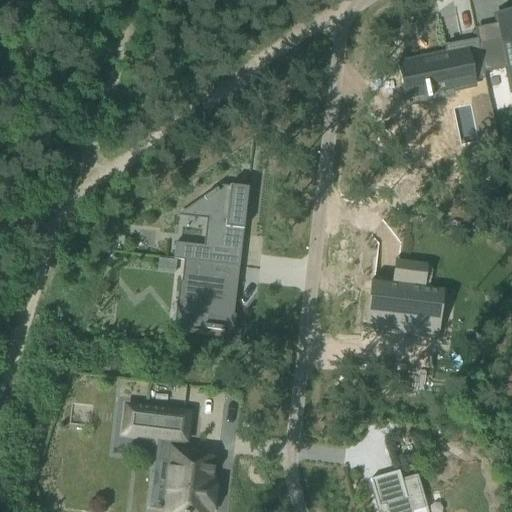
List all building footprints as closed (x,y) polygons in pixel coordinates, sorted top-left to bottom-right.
[(501,38),(477,43),(483,72),(506,67),(511,87),(511,86),(511,11),(496,15),(501,38)] [(444,54),(399,63),(407,98),(424,95),(425,99),(429,99),(427,90),(451,85),(452,90),(471,86),(471,81),(484,78),(483,72),(477,43),(444,50),(444,54)] [(203,199),(183,212),(210,215),(207,248),(240,251),(246,206),(245,206),(247,189),(236,188),(237,188),(221,186),(220,187),(217,190),(216,189),(202,198),(203,199)] [(175,243),(173,260),(186,261),(191,262),(193,245),(175,243)] [(364,330),(364,331),(377,333),(377,329),(385,330),(385,334),(437,340),(437,339),(434,338),(440,290),(422,288),(424,265),(427,266),(427,264),(394,260),(394,262),(396,262),(393,284),(370,282),(369,283),(372,283),(367,330),(364,330)] [(177,299),(177,301),(180,301),(180,300),(182,300),(182,301),(190,302),(188,325),(203,327),(203,329),(223,332),(223,329),(230,330),(232,315),(233,315),(236,286),(235,286),(236,282),(232,281),(211,278),(212,264),(191,262),(186,261),(184,275),(181,275),(180,282),(178,299),(177,299)] [(157,460),(171,462),(165,511),(164,511),(206,511),(210,511),(214,482),(209,481),(212,459),(194,457),(194,452),(178,450),(179,440),(185,441),(188,415),(126,408),(123,434),(157,438),(160,438),(157,460)] [(398,472),(370,480),(371,484),(372,484),(378,506),(383,505),(385,511),(420,511),(420,510),(423,510),(415,479),(401,483),(401,480),(398,472)]
